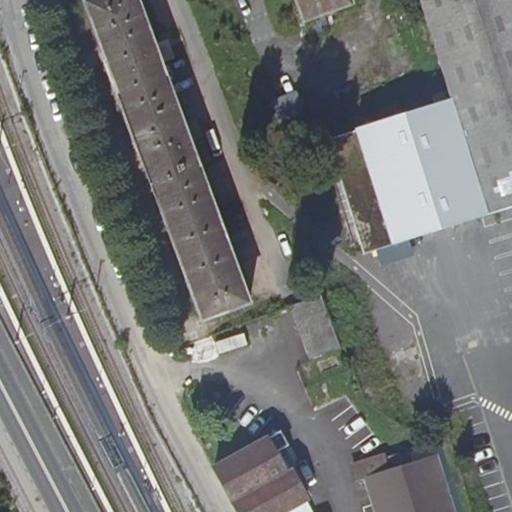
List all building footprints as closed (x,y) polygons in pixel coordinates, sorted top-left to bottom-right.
[(79,0),(201,325),(254,304),(136,0),(79,0)] [(337,0),(293,0),(300,17),(337,0)] [(511,0),(410,0),(442,99),(346,130),(383,249),(511,208),(511,0)] [(511,215),(484,225),(491,244),(511,237),(511,215)] [(310,357),(343,345),(324,293),(291,305),(310,357)] [(304,511),(305,511),(267,439),(214,466),(238,511),(304,511)] [(374,511),(455,511),(438,457),(364,481),(374,511)]
